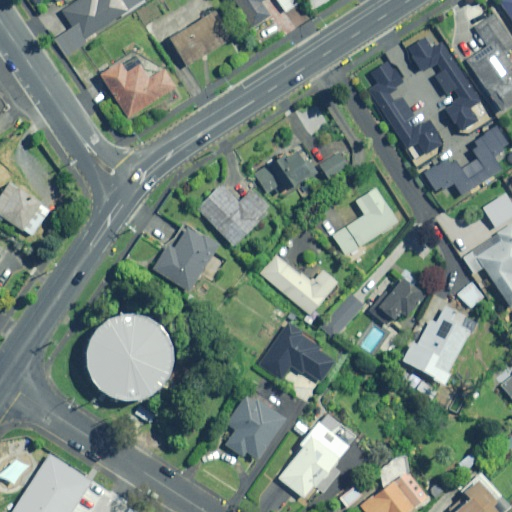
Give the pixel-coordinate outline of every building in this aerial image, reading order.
[(96,35),(121,18),(122,19),(147,2),(146,1),(145,0),(78,0),(61,12),(73,29),(55,41),(68,60),(88,47),(87,44),(98,37),(96,35)] [(264,0),(233,0),(253,29),(270,18),(260,3),(264,0)] [(300,3),(297,0),(276,0),(285,13),(300,3)] [(330,1),(328,0),(306,0),(312,11),(330,1)] [(511,0),(500,0),(499,1),(511,21),(511,0)] [(158,2),(139,14),(147,27),(166,15),(158,2)] [(232,40),(215,12),(170,40),(187,67),(232,40)] [(499,113),(511,105),(511,44),(494,16),(475,28),(486,46),(465,59),(499,113)] [(271,23),(248,38),(257,50),(279,35),(271,23)] [(149,79),(136,59),(122,68),(118,63),(99,75),(127,119),(175,88),(163,70),(149,79)] [(452,120),(457,127),(474,115),(454,84),(420,106),(417,101),(402,112),(405,116),(388,127),(403,151),(421,139),(417,133),(426,127),(430,163),(452,161),(447,123),(452,120)] [(0,131),(14,108),(0,99),(0,131)] [(317,171),(303,150),(284,162),(282,159),(256,176),(267,194),(274,189),(279,196),(317,171)] [(351,167),(341,153),(321,167),(330,181),(351,167)] [(0,222),(1,223),(4,219),(31,238),(50,211),(9,183),(0,195),(0,222)] [(238,204),(221,186),(196,209),(233,247),(274,208),(255,188),(243,200),(238,204)] [(397,223),(376,189),(356,202),(365,216),(333,236),(346,256),(397,223)] [(511,218),(511,204),(506,195),(483,208),(495,229),(511,218)] [(511,222),(496,233),(499,237),(475,252),(510,309),(511,307),(511,222)] [(218,247),(188,228),(174,250),(168,247),(153,270),(189,293),(218,247)] [(311,285),(276,256),(261,274),(311,316),(338,283),(323,271),(311,285)] [(424,298),(402,278),(370,312),(387,327),(401,313),(406,318),(424,298)] [(482,298),(469,285),(458,295),(471,309),(482,298)] [(364,306),(351,295),(323,327),(336,338),(364,306)] [(476,325),(444,306),(434,323),(432,321),(418,345),(413,343),(403,361),(446,385),(452,374),(449,372),(476,325)] [(121,402),(128,403),(133,403),(136,402),(144,400),(151,397),(157,393),(162,388),(167,381),(170,375),(172,367),(173,360),(173,352),(171,344),(168,337),(163,331),(158,326),(152,321),(145,318),(138,316),(130,315),(122,315),(115,317),(108,320),(102,325),(96,330),(92,336),(88,343),(86,350),(85,358),(86,366),(88,373),(91,380),(95,386),(100,392),(107,396),(114,400),(121,402)] [(301,333),(289,325),(260,367),(281,381),(292,363),(320,382),(333,362),(316,351),(318,348),(300,336),(301,333)] [(511,377),(502,387),(511,398),(511,377)] [(432,388),(420,382),(416,390),(427,396),(432,388)] [(254,403),(248,399),(246,397),(225,424),(235,431),(225,445),(242,458),(246,453),(257,461),(278,432),(286,422),(256,400),(254,403)] [(348,448),(317,423),(299,445),(303,448),(278,479),(303,499),(314,486),(316,487),(348,448)] [(479,461),(472,453),(459,464),(465,472),(479,461)] [(405,458),(395,459),(380,471),(383,490),(357,508),(359,511),(409,511),(426,500),(407,473),(405,458)] [(48,481),(41,477),(29,495),(27,499),(46,511),(79,511),(90,496),(53,472),(48,481)] [(501,497),(479,473),(460,490),(469,501),(456,511),(507,511),(511,509),(501,497)] [(361,497),(354,488),(339,498),(346,508),(361,497)]
